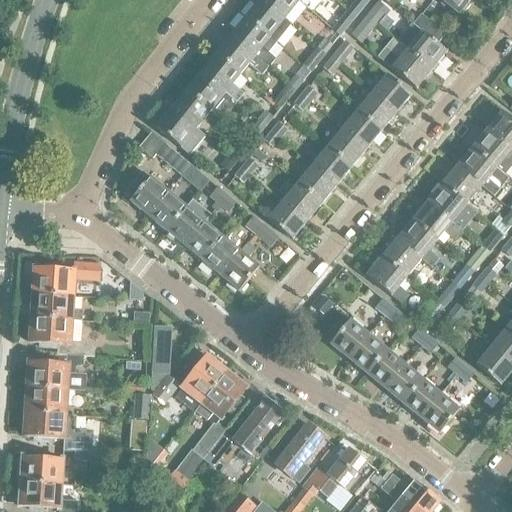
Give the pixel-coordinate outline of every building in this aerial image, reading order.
[(261,0),(246,19),(276,43),(290,25),(285,21),(285,20),(261,0)] [(297,0),(260,0),(261,0),(285,20),(300,2),(297,0)] [(439,0),(458,15),(470,0),(439,0)] [(377,1),(363,18),(374,27),(387,10),(377,1)] [(354,3),(346,12),(354,19),(362,10),(354,3)] [(354,19),(346,12),(339,22),(346,29),(354,19)] [(444,35),(420,14),(411,24),(422,33),(436,45),(444,35)] [(374,27),(363,18),(350,35),(360,43),(374,27)] [(246,19),(230,38),(267,68),(274,60),(267,54),(276,43),(246,19)] [(431,72),(447,54),(436,45),(422,33),(407,51),(431,72)] [(230,38),(216,55),(241,75),(248,66),(261,76),(267,68),(230,38)] [(431,72),(407,51),(393,39),(386,48),(399,60),(391,70),(415,90),(431,72)] [(324,41),(318,48),(326,54),(332,46),(324,41)] [(345,42),(334,55),(343,63),(354,49),(345,42)] [(326,54),(318,48),(305,64),(313,70),(326,54)] [(216,55),(201,73),(237,101),(242,94),(232,86),(241,75),(216,55)] [(343,63),(334,55),(322,69),(331,77),(343,63)] [(201,73),(187,92),(217,116),(224,107),(229,111),(237,101),(201,73)] [(295,75),(288,85),(295,91),(303,82),(295,75)] [(386,76),(371,95),(395,115),(411,96),(386,76)] [(295,91),(288,85),(280,94),(288,101),(295,91)] [(308,87),(301,96),(309,103),(317,94),(308,87)] [(187,92),(172,110),(197,129),(210,113),(216,117),(217,116),(187,92)] [(371,95),(356,113),(380,133),(395,115),(371,95)] [(309,103),(301,96),(293,105),(302,112),(309,103)] [(197,129),(172,110),(157,129),(181,148),(197,129)] [(266,112),(258,121),(266,127),(273,118),(266,112)] [(356,113),(341,131),(365,151),(380,133),(356,113)] [(511,121),(502,113),(486,132),(511,152),(511,153),(511,121)] [(266,127),(258,121),(250,131),(258,137),(266,127)] [(278,123),(271,132),(280,140),(287,131),(278,123)] [(341,131),(326,149),(351,169),(365,151),(341,131)] [(280,140),(271,132),(264,141),(272,149),(280,140)] [(471,150),(496,170),(504,176),(511,166),(511,153),(511,152),(486,132),(471,150)] [(157,156),(182,177),(190,167),(165,146),(157,156)] [(236,148),(229,158),(236,164),(244,154),(236,148)] [(326,149),(312,167),(336,187),(351,169),(326,149)] [(471,150),(456,168),(481,188),(496,170),(471,150)] [(236,164),(229,158),(221,167),(228,173),(236,164)] [(249,159),(241,168),(250,176),(258,167),(249,159)] [(190,167),(182,177),(191,185),(200,174),(190,167)] [(312,167),(297,185),(321,205),(336,187),(312,167)] [(250,176),(241,168),(234,177),(242,184),(250,176)] [(456,168),(441,186),(466,206),(481,188),(456,168)] [(129,202),(148,218),(169,193),(150,177),(129,202)] [(297,185),(282,202),(306,222),(321,205),(297,185)] [(441,186),(426,204),(451,224),(466,206),(441,186)] [(211,208),(215,210),(227,196),(217,188),(210,198),(215,203),(211,208)] [(148,218),(166,233),(186,208),(169,193),(148,218)] [(227,196),(215,210),(215,211),(213,213),(216,216),(222,208),(228,213),(236,204),(227,196)] [(306,222),(282,202),(267,220),(292,240),(306,222)] [(426,204),(411,222),(436,242),(443,233),(454,242),(462,233),(451,224),(426,204)] [(166,233),(183,247),(204,223),(186,208),(166,233)] [(511,226),(511,213),(510,212),(503,221),(511,228),(511,226)] [(246,228),(254,235),(262,226),(254,218),(246,228)] [(411,222),(396,240),(421,261),(431,270),(439,261),(428,252),(436,242),(411,222)] [(183,247),(201,262),(222,237),(204,223),(183,247)] [(262,226),(254,235),(264,243),(270,248),(278,239),(272,234),(262,226)] [(201,262),(219,277),(240,252),(222,237),(201,262)] [(488,239),(480,249),(488,256),(496,246),(488,239)] [(396,240),(381,259),(406,279),(421,261),(396,240)] [(511,255),(511,244),(508,242),(500,251),(509,259),(511,255)] [(240,252),(219,277),(237,293),(258,268),(248,259),(256,250),(247,243),(241,253),(240,252)] [(488,256),(480,249),(465,266),(473,273),(488,256)] [(406,279),(381,259),(366,277),(390,297),(391,297),(401,306),(409,297),(399,288),(406,279)] [(34,269),(33,295),(73,298),(74,279),(99,281),(100,265),(74,264),(74,272),(34,269)] [(487,268),(478,278),(487,286),(496,276),(487,268)] [(463,270),(451,284),(459,291),(471,276),(463,270)] [(487,286),(478,278),(470,288),(479,296),(487,286)] [(459,291),(451,284),(439,299),(447,306),(459,291)] [(72,312),(73,298),(33,295),(31,319),(71,322),(81,322),(81,313),(72,312)] [(374,310),(384,318),(392,308),(383,300),(374,310)] [(437,304),(421,322),(429,328),(437,319),(445,311),(437,304)] [(458,305),(451,313),(459,320),(466,312),(458,305)] [(392,308),(384,318),(393,326),(402,316),(392,308)] [(133,313),(132,324),(149,326),(150,315),(133,313)] [(459,320),(451,313),(444,320),(452,327),(459,320)] [(71,322),(31,319),(30,344),(68,347),(68,356),(94,358),(94,348),(81,341),(80,341),(80,337),(83,334),(83,326),(81,322),(71,322)] [(329,346),(348,361),(368,336),(350,321),(329,346)] [(165,402),(179,385),(177,383),(167,376),(167,373),(170,329),(154,328),(151,375),(150,375),(149,396),(148,421),(145,461),(152,467),(176,438),(166,430),(168,405),(165,402)] [(411,339),(420,347),(429,337),(419,329),(411,339)] [(511,338),(504,332),(489,350),(511,368),(511,338)] [(348,361),(366,376),(386,351),(368,336),(348,361)] [(429,337),(420,347),(430,355),(439,345),(429,337)] [(511,372),(511,368),(489,350),(475,367),(500,387),(511,372)] [(366,376),(384,391),(405,365),(386,351),(366,376)] [(28,364),(27,389),(66,391),(84,392),(84,391),(85,391),(86,376),(75,375),(76,368),(83,367),(84,358),(66,357),(65,366),(28,364)] [(195,412),(225,374),(206,358),(182,388),(175,397),(195,412)] [(447,368),(456,377),(465,367),(455,358),(447,368)] [(384,391),(402,406),(423,380),(405,365),(384,391)] [(465,367),(456,377),(466,385),(474,375),(465,367)] [(245,389),(225,374),(195,412),(206,421),(213,413),(221,420),(245,389)] [(402,406),(421,420),(441,395),(423,380),(402,406)] [(145,396),(146,386),(128,385),(127,395),(134,395),(145,396)] [(27,389),(25,414),(64,417),(65,416),(66,391),(27,389)] [(149,396),(145,396),(134,395),(133,420),(146,421),(148,421),(149,396)] [(441,395),(421,420),(439,435),(459,410),(441,395)] [(232,442),(223,435),(203,461),(212,469),(233,443),(257,462),(268,448),(261,442),(283,415),(265,401),(232,442)] [(64,417),(25,414),(23,438),(63,441),(62,451),(90,453),(92,431),(75,430),(76,417),(65,416),(64,417)] [(145,440),(146,421),(133,420),(130,420),(129,440),(145,440)] [(193,475),(203,461),(223,435),(226,431),(214,422),(191,452),(194,454),(184,467),(193,475)] [(287,449),(274,466),(285,475),(295,462),(302,467),(325,439),(307,425),(287,449)] [(303,490),(288,507),(289,508),(286,511),(301,511),(313,498),(312,497),(317,491),(327,500),(338,486),(345,492),(367,464),(348,449),(327,477),(317,469),(302,489),(303,490)] [(74,462),(91,463),(91,454),(75,453),(74,462)] [(22,457),(20,483),(61,486),(62,460),(22,457)] [(167,479),(181,490),(189,480),(175,469),(167,479)] [(387,473),(382,479),(420,511),(433,511),(440,504),(414,482),(408,490),(392,476),(391,478),(387,473)] [(396,504),(391,510),(392,511),(420,511),(382,479),(376,474),(370,482),(380,491),(396,504)] [(59,501),(61,486),(20,483),(18,508),(59,511),(58,511),(78,511),(79,503),(59,501)] [(273,496),(288,507),(297,494),(283,483),(273,496)] [(239,495),(225,511),(253,511),(256,508),(239,495)] [(377,511),(361,498),(356,504),(364,511),(392,511),(391,510),(389,511),(377,511)]
